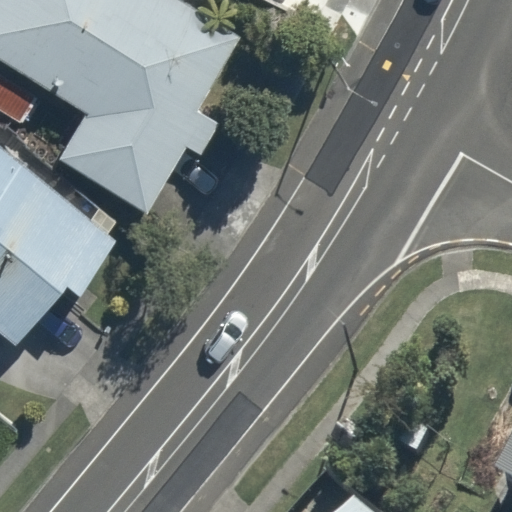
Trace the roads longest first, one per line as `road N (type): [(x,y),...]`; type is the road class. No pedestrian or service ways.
road 1 (tertiary): [(396,119),(325,241),(243,356),(115,511)]
road 2 (tertiary): [(460,0),(396,119)]
road 3 (residential): [(511,184),(396,119)]
